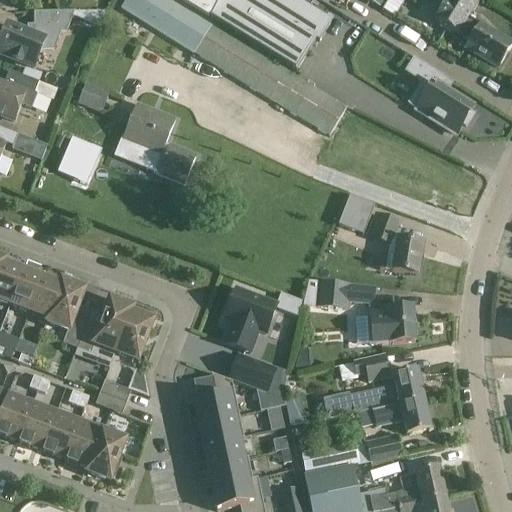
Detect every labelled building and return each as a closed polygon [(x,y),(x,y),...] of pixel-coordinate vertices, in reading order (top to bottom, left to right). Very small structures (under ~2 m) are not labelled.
[(128,0),(122,10),(191,53),(329,138),(346,110),(168,0),(128,0)] [(176,0),(296,73),(315,42),(318,44),(330,25),(289,0),(273,0),(273,1),(271,0),(176,0)] [(384,10),(394,16),(400,6),(390,0),(384,10)] [(453,18),(457,16),(461,18),(465,11),(471,15),(479,2),(475,0),(442,0),(446,2),(434,21),(446,29),(453,18)] [(511,47),(468,20),(471,15),(465,11),(461,18),(457,16),(453,18),(446,29),(469,42),(465,49),(498,69),(511,47)] [(74,14),(16,14),(16,15),(33,15),(34,27),(27,27),(27,30),(25,35),(7,28),(0,45),(0,56),(34,70),(44,44),(55,48),(63,29),(67,31),(74,14)] [(414,61),(406,73),(422,84),(409,106),(417,111),(432,121),(431,122),(441,128),(441,127),(456,136),(462,126),(466,128),(473,117),(469,115),(471,113),(444,96),(451,85),(414,61)] [(0,84),(0,117),(14,123),(21,106),(31,110),(36,96),(46,100),(50,90),(38,85),(39,84),(16,76),(11,89),(0,84)] [(79,106),(101,114),(109,95),(86,87),(79,106)] [(153,175),(184,188),(196,158),(171,148),(170,152),(164,149),(175,121),(137,106),(130,125),(122,145),(160,159),(153,175)] [(0,160),(6,145),(14,148),(18,137),(0,130),(0,160)] [(28,145),(23,157),(41,163),(45,152),(28,145)] [(70,148),(63,166),(85,174),(91,156),(70,148)] [(355,203),(347,220),(361,227),(368,209),(355,203)] [(384,272),(398,275),(418,278),(423,246),(392,241),(399,225),(376,217),(368,238),(388,246),(384,272)] [(0,274),(0,303),(10,307),(22,274),(4,267),(3,266),(0,274)] [(317,267),(311,280),(322,285),(328,272),(317,267)] [(29,314),(41,281),(22,274),(10,307),(29,314)] [(47,321),(48,321),(60,288),(41,281),(29,314),(47,321)] [(63,346),(76,351),(87,324),(74,319),(85,292),(61,283),(60,288),(48,321),(47,321),(46,325),(68,333),(63,346)] [(348,289),(346,305),(372,307),(373,292),(348,289)] [(232,323),(224,346),(249,355),(258,333),(266,336),(277,307),(235,291),(224,320),(232,323)] [(76,351),(90,356),(94,347),(115,355),(131,311),(132,312),(133,310),(109,302),(99,328),(87,324),(76,351)] [(373,320),(370,320),(366,320),(368,348),(415,344),(412,311),(390,312),(389,309),(372,311),(373,320)] [(115,355),(137,363),(153,323),(145,320),(146,317),(132,312),(131,311),(115,355)] [(299,353),(293,374),(313,370),(312,352),(299,353)] [(30,369),(33,361),(21,357),(18,365),(30,369)] [(237,358),(229,381),(266,395),(274,373),(237,358)] [(383,359),(353,365),(356,379),(365,377),(367,385),(388,381),(383,359)] [(375,414),(423,403),(417,373),(392,379),(397,400),(390,402),(388,391),(349,399),(348,397),(323,402),(327,422),(360,416),(360,417),(375,414)] [(198,427),(239,418),(232,384),(211,376),(216,399),(193,404),(198,427)] [(29,390),(37,393),(41,382),(33,378),(29,390)] [(285,378),(284,391),(291,390),(295,385),(294,378),(285,378)] [(37,393),(45,396),(50,385),(41,382),(37,393)] [(104,384),(100,395),(126,405),(130,394),(104,384)] [(76,408),(81,396),(73,393),(68,405),(76,408)] [(0,437),(17,444),(32,404),(9,395),(0,417),(0,437)] [(95,407),(121,417),(126,405),(100,395),(95,407)] [(89,399),(81,396),(76,408),(84,411),(89,399)] [(423,403),(375,414),(360,417),(363,430),(375,428),(375,431),(403,425),(405,437),(430,432),(423,403)] [(32,404),(17,444),(41,453),(56,413),(32,404)] [(80,422),(56,413),(41,453),(64,461),(80,422)] [(202,448),(243,440),(239,418),(198,427),(202,448)] [(283,418),(275,420),(277,432),(285,430),(283,418)] [(80,422),(64,461),(88,470),(103,434),(104,431),(80,422)] [(285,430),(277,432),(280,443),(288,441),(285,430)] [(125,443),(103,434),(88,470),(86,474),(109,483),(111,479),(114,480),(119,467),(116,466),(125,443)] [(301,455),(302,457),(306,476),(331,471),(356,466),(357,467),(400,458),(396,439),(365,445),(366,448),(355,450),(354,445),(301,455)] [(243,461),(239,442),(244,441),(243,440),(202,448),(207,469),(248,461),(247,460),(243,461)] [(288,452),(280,454),(283,467),(291,465),(288,452)] [(252,481),(248,461),(207,469),(211,491),(257,481),(257,480),(252,481)] [(310,511),(389,511),(422,507),(445,501),(439,471),(415,476),(418,491),(386,498),(384,491),(356,497),(350,469),(303,479),(310,511)] [(263,511),(257,481),(211,491),(215,511),(224,511),(239,509),(239,511),(263,511)] [(300,511),(296,491),(281,494),(284,511),(300,511)] [(447,511),(445,501),(422,507),(389,511),(447,511)]
